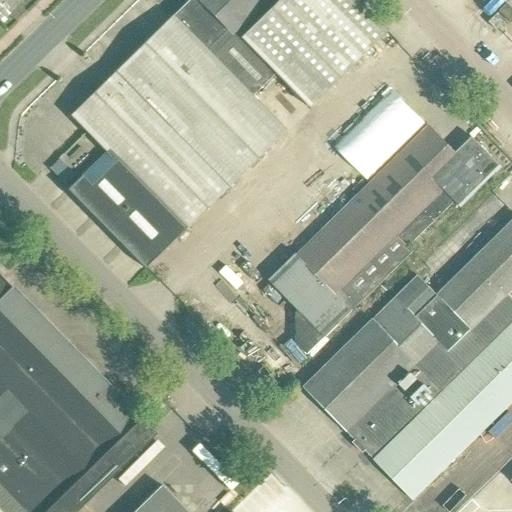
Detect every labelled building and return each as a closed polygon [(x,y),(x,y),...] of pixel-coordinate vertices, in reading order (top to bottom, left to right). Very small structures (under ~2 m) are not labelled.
[(143,270),(285,132),(251,98),(275,74),(309,108),(387,32),(355,0),(189,0),(171,18),(69,118),(103,153),(64,191),(143,270)] [(499,12),(511,25),(511,24),(511,8),(508,4),(499,12)] [(497,15),(489,23),(496,31),(504,23),(497,15)] [(408,248),(455,202),(461,208),(502,168),(472,137),(455,153),(442,139),(429,127),(298,256),(297,255),(270,281),(299,311),(296,314),(296,343),(308,355),(325,338),(325,339),(413,253),(408,248)] [(420,274),(303,389),(333,420),(333,419),(355,441),(352,443),(363,454),(366,452),(374,460),(511,326),(511,298),(508,294),(511,290),(511,220),(439,293),(420,274)] [(76,511),(155,436),(0,276),(0,511),(76,511)] [(511,326),(374,460),(414,501),(511,406),(511,326)] [(160,486),(133,511),(185,511),(177,503),(169,495),(160,486)]
